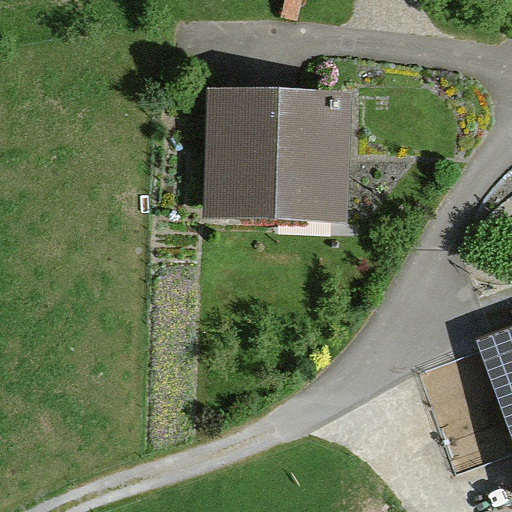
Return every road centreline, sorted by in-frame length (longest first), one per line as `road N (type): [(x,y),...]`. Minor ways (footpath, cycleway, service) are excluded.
road 1 (residential): [(511,142),(483,171),(371,347),(312,404),(271,429)]
road 2 (track): [(271,429),(57,511)]
